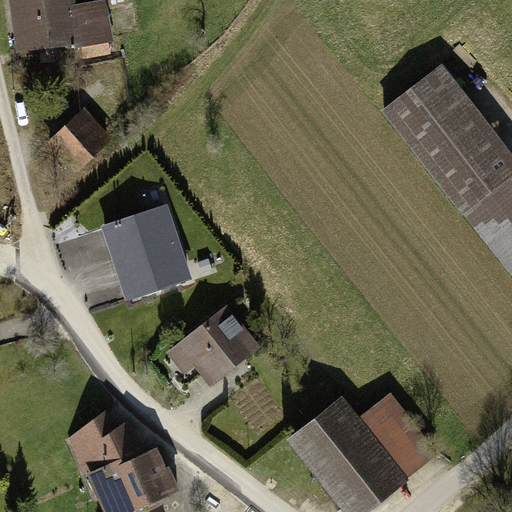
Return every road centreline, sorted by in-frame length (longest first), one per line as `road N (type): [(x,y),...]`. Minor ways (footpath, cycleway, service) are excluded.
road 1 (residential): [(276,511),(130,393),(39,276),(0,259)]
road 2 (track): [(0,78),(39,239),(39,276)]
road 3 (residential): [(511,429),(422,511)]
